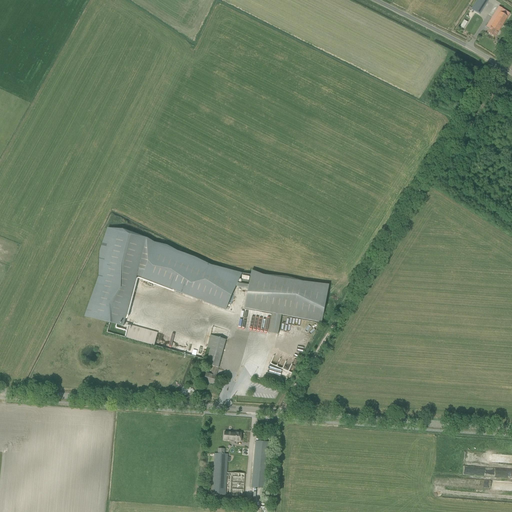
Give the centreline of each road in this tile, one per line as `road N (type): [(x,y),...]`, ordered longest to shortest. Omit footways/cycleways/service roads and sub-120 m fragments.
road 1 (tertiary): [(511,430),(0,391)]
road 2 (track): [(278,412),(511,40)]
road 3 (unclassified): [(511,78),(361,0)]
